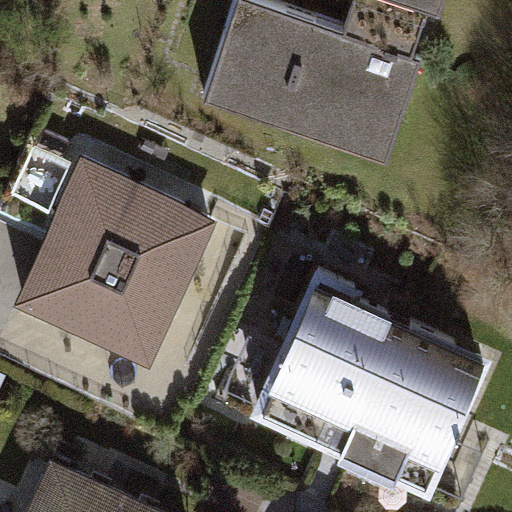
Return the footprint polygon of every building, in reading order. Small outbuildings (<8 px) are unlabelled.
[(413,48),(357,29),(346,25),(273,0),(234,0),(209,74),(392,138),(422,52),(413,48)] [(367,0),(354,0),(346,25),(357,29),(367,0)] [(367,0),(357,29),(413,48),(429,0),(367,0)] [(387,154),(392,138),(209,74),(204,90),(387,154)] [(84,157),(86,158),(91,147),(35,121),(0,196),(0,207),(50,231),(84,157)] [(50,231),(23,290),(148,348),(210,214),(86,158),(84,157),(50,231)] [(356,282),(320,266),(284,343),(248,326),(217,392),(254,409),(259,398),(426,475),(420,487),(459,503),(477,464),(446,436),(480,363),(453,351),(457,339),(351,291),(356,282)] [(255,511),(270,478),(218,455),(202,491),(249,511),(255,511)] [(113,511),(122,492),(57,462),(33,511),(113,511)] [(165,511),(122,492),(113,511),(165,511)]
